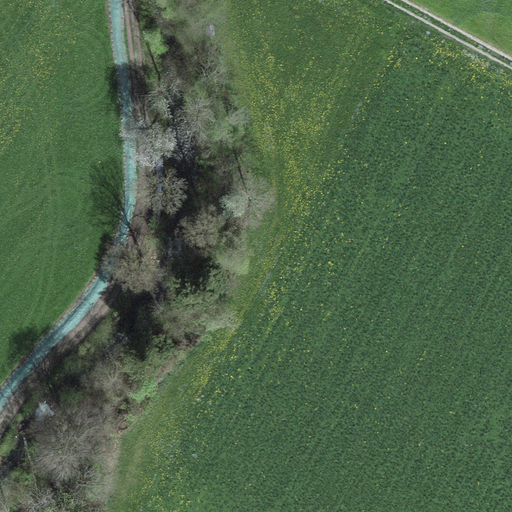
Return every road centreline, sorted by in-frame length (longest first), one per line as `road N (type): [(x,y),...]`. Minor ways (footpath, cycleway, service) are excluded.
road 1 (track): [(0,428),(117,285),(142,229),(126,0)]
road 2 (track): [(386,0),(511,66)]
